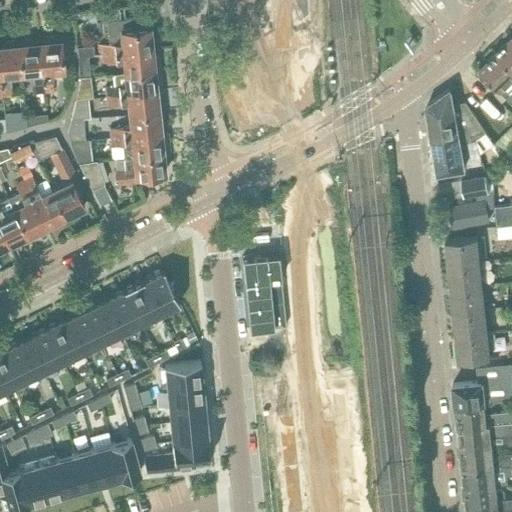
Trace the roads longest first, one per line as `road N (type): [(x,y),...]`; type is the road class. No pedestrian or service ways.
road 1 (residential): [(244,511),(211,200)]
road 2 (residential): [(444,368),(429,213),(405,97)]
road 3 (unclassified): [(0,306),(211,200)]
road 4 (unclassified): [(211,200),(405,97)]
road 5 (residential): [(211,200),(188,0)]
